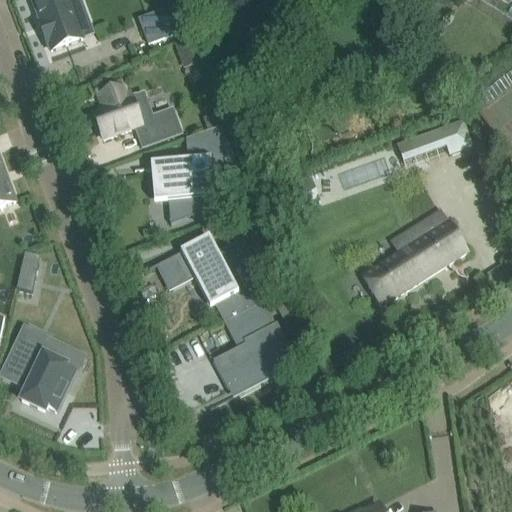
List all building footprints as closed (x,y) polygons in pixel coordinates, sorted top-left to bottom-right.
[(67,0),(52,0),(34,7),(40,23),(39,24),(40,27),(41,26),(44,33),(42,34),(48,50),(50,50),(51,54),(83,42),(77,26),(88,22),(81,4),(71,8),(67,0)] [(172,12),(139,29),(151,52),(184,35),(172,12)] [(94,117),(104,143),(136,131),(143,151),(181,137),(174,117),(154,124),(144,98),(132,103),(130,97),(126,98),(123,91),(99,100),(104,113),(94,117)] [(463,125),(397,149),(403,166),(447,150),(450,158),(472,150),(463,125)] [(151,167),(155,206),(169,205),(169,208),(170,208),(192,206),(193,220),(215,212),(212,172),(236,164),(222,128),(206,134),(209,162),(151,167)] [(0,210),(16,205),(0,161),(0,210)] [(312,182),(276,195),(285,219),(288,218),(286,210),(285,209),(310,200),(307,192),(315,190),(312,182)] [(363,281),(381,310),(467,255),(440,212),(392,244),(401,257),(363,281)] [(238,297),(246,314),(247,314),(264,305),(244,266),(228,275),(213,248),(210,240),(181,255),(182,256),(157,269),(158,270),(169,291),(193,279),(210,311),(238,297)] [(23,265),(17,292),(33,296),(39,268),(23,265)] [(276,328),(264,305),(247,314),(246,314),(226,324),(240,352),(226,360),(225,358),(213,365),(228,393),(229,392),(238,388),(242,396),(289,372),(289,374),(299,369),(277,327),(276,328)] [(25,332),(3,379),(28,391),(22,404),(45,415),(47,411),(56,416),(77,374),(50,361),(54,353),(43,347),(46,342),(25,332)] [(338,504),(341,511),(349,511),(359,508),(354,497),(338,504)]
